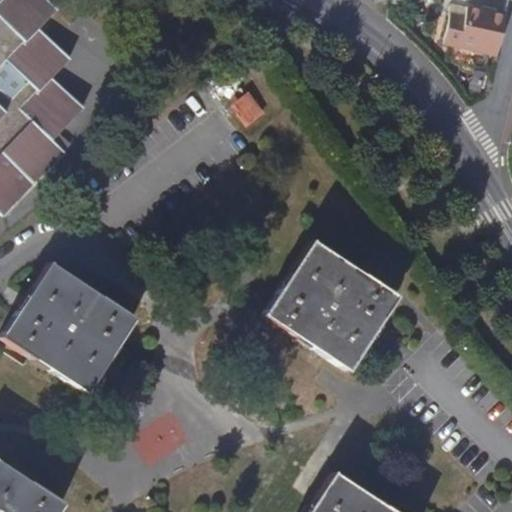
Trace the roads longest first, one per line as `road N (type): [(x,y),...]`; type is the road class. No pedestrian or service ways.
road 1 (residential): [(0,266),(106,210),(212,126)]
road 2 (residential): [(463,149),(392,61),(314,0)]
road 3 (residential): [(511,453),(422,367)]
